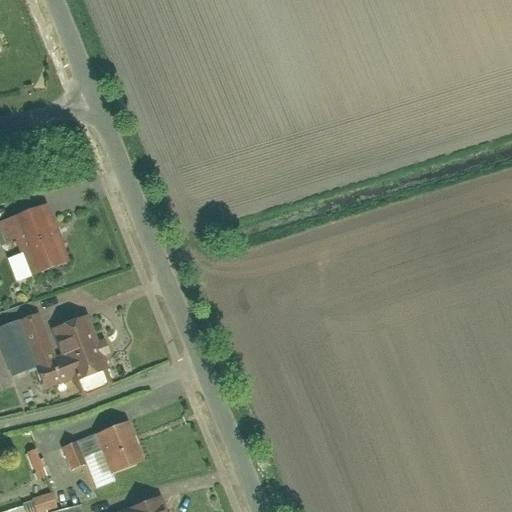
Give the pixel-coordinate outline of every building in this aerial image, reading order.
[(9,218),(32,275),(67,261),(44,203),(9,218)] [(89,314),(51,329),(60,355),(34,365),(44,392),(109,367),(89,314)] [(96,434),(111,472),(145,459),(130,421),(96,434)] [(37,449),(28,452),(38,479),(47,476),(37,449)] [(167,511),(159,492),(105,511),(167,511)] [(36,498),(39,511),(57,508),(53,494),(36,498)]
